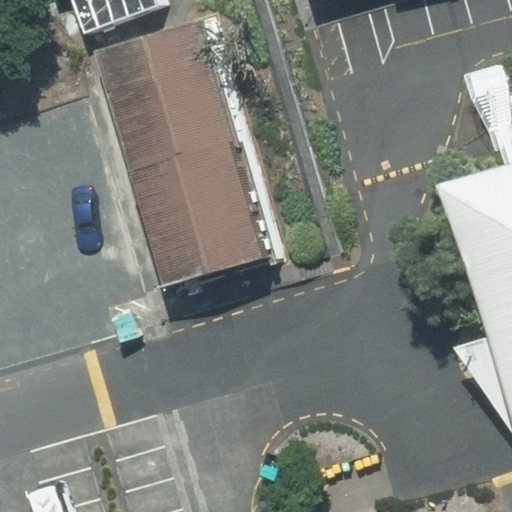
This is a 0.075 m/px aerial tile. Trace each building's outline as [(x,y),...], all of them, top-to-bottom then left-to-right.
[(169,0),(75,0),(88,41),(174,13),(169,0)] [(217,25),(112,54),(177,287),(282,257),(217,25)] [(0,96),(0,357),(149,316),(82,74),(0,96)] [(511,169),(454,186),(511,384),(511,169)] [(483,511),(473,472),(370,499),(360,459),(301,474),(311,511),(483,511)]
